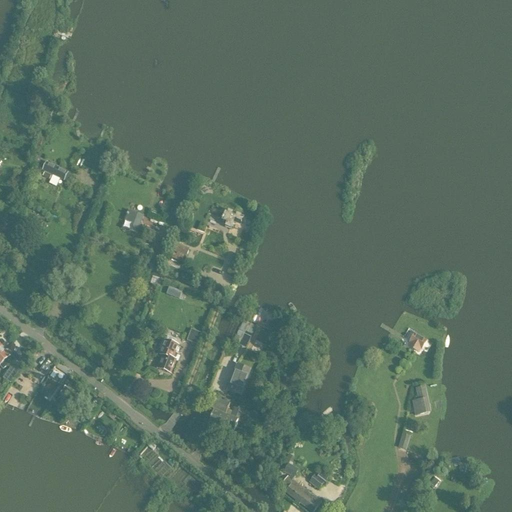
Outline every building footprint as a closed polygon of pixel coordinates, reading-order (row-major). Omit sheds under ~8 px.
[(47,163),(42,171),(45,173),(43,177),(49,181),(51,176),(65,182),(68,174),(61,170),(56,168),(47,163)] [(222,220),(221,224),(226,226),(225,228),(231,230),(234,223),(241,226),(244,218),(226,211),(223,218),(222,220)] [(123,226),(122,229),(137,234),(143,217),(129,212),(125,222),(132,224),(130,229),(123,226)] [(151,236),(148,242),(154,244),(156,238),(151,236)] [(187,257),(190,250),(175,244),(172,251),(187,257)] [(180,300),(182,293),(169,288),(167,295),(180,300)] [(236,343),(240,345),(246,348),(256,328),(244,322),(235,339),(237,341),(236,343)] [(418,354),(426,342),(415,334),(409,343),(410,344),(408,347),(418,354)] [(163,356),(158,369),(171,374),(176,361),(175,361),(177,355),(175,354),(178,346),(175,345),(177,340),(168,337),(166,342),(160,356),(163,356)] [(0,366),(3,370),(10,364),(6,360),(9,358),(0,348),(0,366)] [(12,366),(4,379),(11,384),(19,371),(12,366)] [(241,397),(251,371),(238,366),(228,392),(241,397)] [(264,396),(268,385),(255,380),(251,390),(264,396)] [(426,399),(422,388),(414,390),(418,402),(412,403),(416,416),(430,412),(426,399)] [(288,403),(295,406),(298,399),(291,396),(288,403)] [(231,418),(226,416),(230,405),(215,399),(210,411),(214,412),(208,426),(233,435),(238,422),(243,424),(248,412),(236,407),(231,418)] [(289,465),(293,457),(289,455),(284,462),(289,465)] [(288,465),(284,473),(290,476),(289,478),(292,481),(294,478),(298,470),(288,465)] [(327,480),(319,474),(317,477),(314,475),(308,483),(318,491),(322,486),(324,488),(326,486),(327,480)] [(288,478),(282,486),(288,490),(285,493),(310,511),(314,511),(321,503),(292,481),(289,478),(288,478)] [(434,478),(429,484),(434,488),(439,483),(434,478)]
